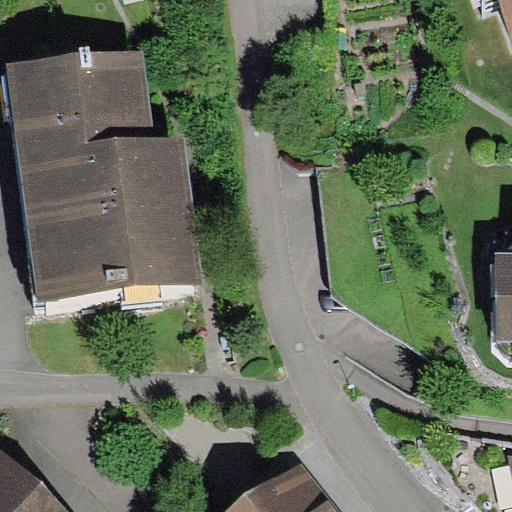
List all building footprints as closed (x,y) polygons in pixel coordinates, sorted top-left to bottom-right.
[(511,0),(494,0),(511,50),(511,0)] [(17,65),(43,306),(179,297),(168,134),(148,135),(141,54),(17,65)] [(511,264),(496,265),(497,360),(511,359),(511,264)] [(0,511),(64,511),(0,451),(0,511)] [(343,511),(305,464),(246,511),(343,511)]
